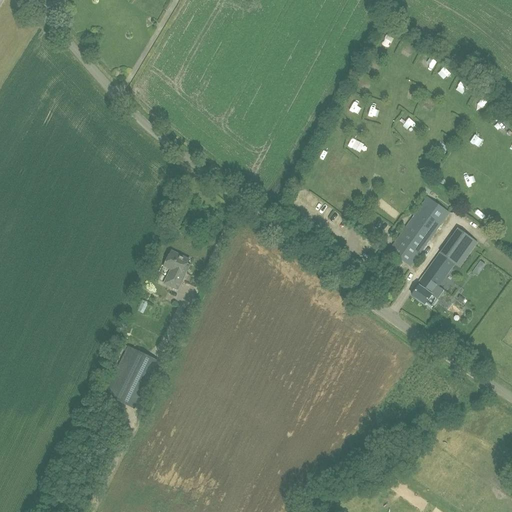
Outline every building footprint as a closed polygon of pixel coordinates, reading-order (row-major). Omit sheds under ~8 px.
[(375,55),(370,63),(377,67),(382,60),(375,55)] [(363,77),(359,86),(364,87),(368,79),(363,77)] [(415,94),(420,85),(414,83),(410,92),(415,94)] [(345,101),(351,108),(357,103),(351,96),(345,101)] [(421,110),(432,114),(436,104),(426,99),(421,110)] [(451,124),(458,129),(463,120),(456,116),(451,124)] [(351,135),(357,144),(364,138),(358,130),(351,135)] [(411,267),(448,216),(426,200),(389,252),(411,267)] [(454,266),(459,269),(476,244),(457,231),(424,277),(428,279),(440,288),(440,287),(439,287),(454,266)] [(165,284),(178,290),(187,274),(185,273),(191,261),(173,251),(165,267),(174,271),(173,275),(171,274),(165,284)] [(433,297),(440,288),(428,279),(421,288),(420,287),(413,297),(425,305),(432,296),(433,297)] [(157,362),(129,348),(106,395),(134,409),(157,362)]
